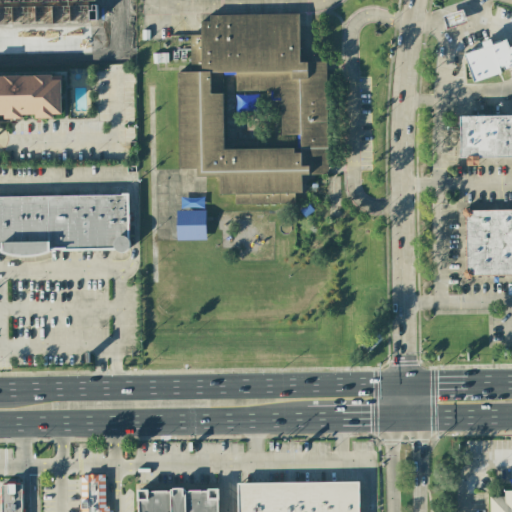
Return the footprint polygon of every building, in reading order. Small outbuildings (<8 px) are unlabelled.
[(0,0),(0,22),(99,21),(98,0),(0,0)] [(467,22),(463,10),(442,16),(446,29),(467,22)] [(180,169),(197,169),(197,177),(219,177),(220,195),(235,195),(235,204),(295,204),(294,194),(302,194),(302,175),(327,175),(326,62),(300,62),(299,14),(209,15),(209,21),(201,21),(201,35),(190,35),(190,72),(178,72),(180,169)] [(501,74),(500,70),(511,66),(511,46),(508,48),(506,40),(492,44),(491,40),(481,42),(483,48),(464,53),(473,82),(501,74)] [(0,115),(5,115),(5,119),(22,119),(22,115),(35,114),(35,118),(54,118),(54,114),(62,114),(61,80),(53,80),(53,75),(0,75),(0,115)] [(511,115),(459,116),(460,158),(467,157),(467,166),(479,165),(479,157),(511,157),(511,115)] [(0,196),(0,251),(2,252),(2,253),(129,251),(129,195),(0,196)] [(511,275),(511,210),(465,211),(466,276),(511,275)] [(74,474),(74,511),(107,511),(107,473),(74,474)] [(238,511),(359,511),(359,482),(238,484),(238,511)] [(21,511),(21,484),(1,484),(1,511),(21,511)] [(137,511),(217,511),(218,490),(138,490),(137,511)] [(490,497),(489,511),(511,511),(511,490),(504,491),(504,496),(490,497)]
